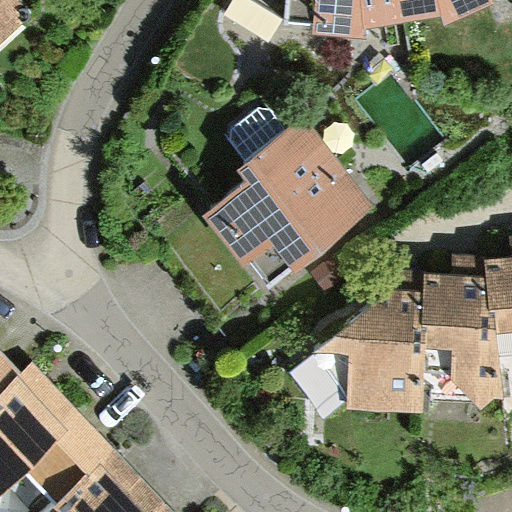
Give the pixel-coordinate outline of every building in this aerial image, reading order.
[(0,0),(0,41),(28,15),(13,0),(0,0)] [(257,0),(286,20),(286,24),(316,26),(316,32),(366,36),(365,26),(442,13),(444,24),(489,2),(488,0),(257,0)] [(209,197),(270,275),(372,195),(303,108),(285,122),(266,99),(231,126),(245,144),(237,151),(249,166),(209,197)] [(336,250),(314,266),(327,284),(349,267),(336,250)] [(511,258),(488,261),(458,260),(456,278),(405,276),(314,352),(349,397),(347,412),(424,412),(424,400),(473,402),(484,409),(493,400),(503,400),(503,386),(511,384),(511,258)] [(0,396),(22,376),(0,352),(0,396)] [(56,505),(114,449),(32,366),(22,376),(0,396),(0,497),(27,475),(56,505)] [(174,511),(114,449),(56,505),(47,511),(174,511)]
